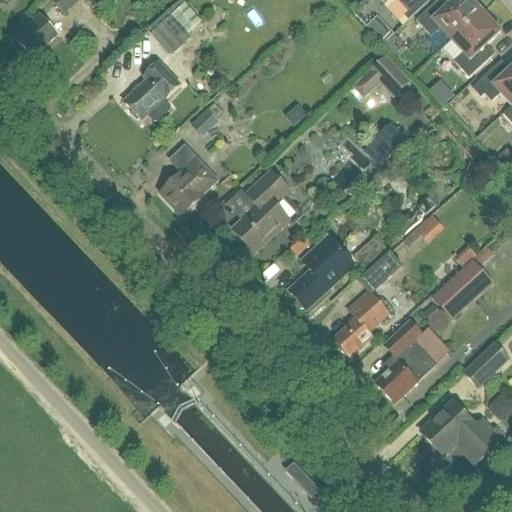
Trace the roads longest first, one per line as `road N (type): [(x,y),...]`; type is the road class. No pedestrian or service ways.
road 1 (unclassified): [(414,511),(0,75)]
road 2 (unclassified): [(156,511),(0,346)]
